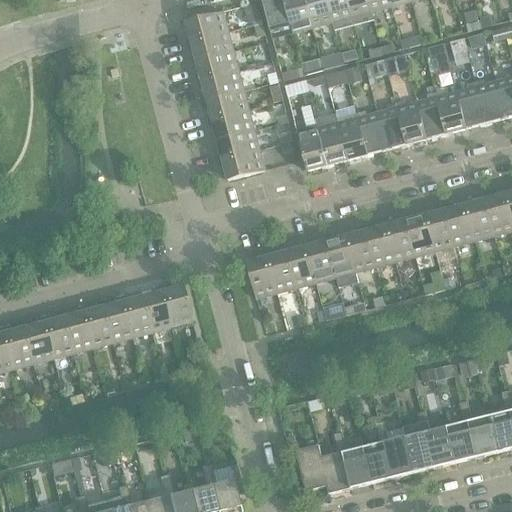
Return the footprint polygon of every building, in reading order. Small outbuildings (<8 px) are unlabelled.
[(275,0),(263,3),(272,40),(293,35),(283,0),(275,0)] [(313,30),(304,0),(283,0),(293,35),(313,30)] [(304,0),(313,30),(332,24),(325,0),(304,0)] [(354,27),(347,0),(325,0),(332,24),(334,32),(354,27)] [(347,0),(354,27),(374,21),(372,14),(368,1),(368,0),(347,0)] [(392,9),(389,0),(368,0),(368,1),(372,14),(392,9)] [(389,0),(392,9),(411,4),(410,0),(389,0)] [(256,5),(244,9),(249,25),(261,22),(256,5)] [(223,13),(186,23),(189,36),(185,37),(187,45),(228,34),(223,13)] [(493,16),(479,20),(482,31),(496,27),(493,16)] [(480,23),(466,27),(468,34),(482,31),(480,23)] [(262,25),(255,27),(258,39),(265,36),(262,25)] [(511,27),(503,30),(506,41),(511,39),(511,27)] [(503,30),(492,33),(495,44),(506,41),(503,30)] [(228,34),(187,45),(189,52),(193,51),(197,64),(234,54),(228,34)] [(483,35),(469,39),(472,51),(486,47),(483,35)] [(420,38),(407,41),(409,49),(422,46),(420,38)] [(464,41),(450,44),(453,54),(466,50),(464,41)] [(393,46),(381,49),(383,57),(395,54),(393,46)] [(444,46),(428,50),(431,61),(447,57),(444,46)] [(381,49),(368,52),(370,60),(383,57),(381,49)] [(355,52),(342,55),(344,64),(357,60),(355,52)] [(234,54),(197,64),(200,75),(195,77),(197,84),(239,73),(234,54)] [(340,55),(321,60),(324,72),(344,67),(340,55)] [(384,61),(370,65),(373,79),(388,76),(384,61)] [(358,68),(345,72),(348,84),(348,85),(362,82),(358,68)] [(302,70),(282,75),(284,83),(304,77),(302,70)] [(345,72),(325,77),(327,85),(328,89),(348,84),(345,72)] [(239,73),(197,84),(199,92),(204,91),(207,103),(244,93),(239,73)] [(275,74),(268,76),(270,86),(278,84),(275,74)] [(507,81),(496,84),(506,120),(511,118),(511,74),(506,76),(507,81)] [(325,77),(312,80),(314,88),(327,85),(325,77)] [(305,82),(285,87),(288,98),(308,93),(305,82)] [(484,82),(475,84),(486,126),(506,120),(496,84),(485,86),(484,82)] [(467,91),(456,94),(466,131),(486,126),(475,84),(466,87),(467,91)] [(279,86),(270,89),(274,104),(283,102),(279,86)] [(444,92),(435,95),(446,136),(466,131),(456,94),(445,97),(444,92)] [(210,115),(206,116),(208,124),(249,113),(244,93),(207,103),(210,115)] [(426,97),(428,102),(417,104),(427,141),(446,136),(435,95),(426,97)] [(404,103),(396,105),(407,147),(427,141),(417,104),(406,107),(404,103)] [(388,112),(377,115),(387,152),(407,147),(396,105),(387,108),(388,112)] [(249,113),(208,124),(210,131),(214,130),(218,142),(255,133),(249,113)] [(286,113),(277,115),(280,126),(288,123),(286,113)] [(365,113),(357,116),(368,157),(387,152),(377,115),(366,118),(365,113)] [(347,118),(349,123),(338,125),(348,162),(368,157),(357,116),(347,118)] [(325,124),(317,126),(328,167),(348,162),(338,125),(327,128),(325,124)] [(310,133),(298,136),(308,173),(325,168),(328,167),(317,126),(308,128),(310,133)] [(221,154),(216,155),(218,163),(260,152),(255,133),(218,142),(221,154)] [(290,134),(278,137),(281,147),(293,144),(290,134)] [(260,152),(218,163),(220,171),(225,170),(228,183),(265,173),(260,152)] [(497,198),(485,201),(495,238),(511,233),(511,223),(504,191),(496,193),(497,198)] [(471,200),(464,202),(474,243),(495,238),(485,201),(472,204),(471,200)] [(456,204),(457,208),(445,211),(455,249),(474,243),(464,202),(456,204)] [(432,210),(424,212),(435,254),(455,249),(445,211),(433,215),(432,210)] [(417,214),(418,219),(406,222),(415,259),(435,254),(424,212),(417,214)] [(415,259),(406,222),(394,225),(393,221),(385,223),(396,264),(415,259)] [(377,225),(378,229),(366,232),(376,269),(396,264),(385,223),(377,225)] [(353,231),(345,233),(356,275),(376,269),(366,232),(354,236),(353,231)] [(345,233),(337,235),(338,240),(326,243),(336,280),(356,275),(345,233)] [(313,242),(305,244),(316,285),(336,280),(326,243),(314,246),(313,242)] [(298,246),(299,250),(287,253),(296,290),(316,285),(305,244),(298,246)] [(274,252),(266,254),(277,295),(296,290),(287,253),(275,256),(274,252)] [(260,260),(247,264),(256,301),(277,295),(266,254),(259,256),(260,260)] [(500,270),(492,272),(494,280),(502,278),(500,270)] [(168,286),(160,288),(161,292),(165,307),(171,330),(191,324),(186,302),(182,287),(169,290),(168,286)] [(153,294),(141,298),(145,312),(151,335),(171,330),(165,307),(161,292),(160,288),(152,290),(153,294)] [(145,312),(141,298),(129,301),(128,297),(121,299),(122,303),(126,318),(132,340),(151,335),(145,312)] [(113,301),(114,305),(102,308),(106,323),(112,345),(132,340),(126,318),(122,303),(121,299),(113,301)] [(383,299),(373,301),(376,310),(385,308),(383,299)] [(346,318),(344,310),(342,305),(328,308),(332,321),(346,318)] [(106,323),(102,308),(90,311),(88,307),(81,309),(82,313),(86,328),(92,350),(112,345),(106,323)] [(357,307),(344,310),(346,318),(359,314),(357,307)] [(74,315),(62,319),(66,333),(72,356),(92,350),(86,328),(82,313),(81,309),(73,311),(74,315)] [(323,312),(316,314),(319,324),(325,322),(323,312)] [(303,317),(292,320),(295,330),(305,328),(303,317)] [(66,333),(62,319),(50,322),(49,318),(42,320),(43,324),(47,338),(53,361),(72,356),(66,333)] [(42,320),(33,322),(35,326),(23,329),(27,344),(33,366),(53,361),(47,338),(43,324),(42,320)] [(9,328),(2,330),(3,334),(7,349),(12,371),(33,366),(27,344),(23,329),(10,332),(9,328)] [(0,374),(12,371),(7,349),(3,334),(2,330),(0,330),(0,374)] [(506,353),(496,356),(499,367),(509,365),(506,353)] [(482,359),(475,361),(478,371),(484,370),(482,359)] [(475,361),(459,365),(463,379),(478,375),(478,371),(475,361)] [(447,368),(433,371),(435,381),(436,383),(449,379),(447,368)] [(433,371),(421,374),(423,384),(435,381),(433,371)] [(412,377),(400,380),(403,391),(415,388),(412,377)] [(391,382),(376,385),(379,397),(394,394),(391,382)] [(511,401),(510,392),(501,394),(504,404),(511,401)] [(319,401),(307,404),(310,413),(321,410),(319,401)] [(511,401),(504,404),(506,414),(489,418),(498,454),(510,451),(511,452),(511,451),(511,420),(510,413),(511,412),(511,401)] [(467,403),(459,405),(461,415),(470,412),(467,403)] [(477,460),(468,423),(472,422),(470,412),(461,415),(464,424),(447,428),(456,465),(468,462),(477,460)] [(426,413),(417,415),(419,425),(428,423),(426,413)] [(486,457),(498,454),(489,418),(472,422),(468,423),(477,460),(486,458),(486,457)] [(384,423),(375,425),(378,435),(386,433),(384,423)] [(419,425),(422,435),(405,439),(414,475),(426,472),(426,473),(435,470),(426,434),(431,432),(428,423),(419,425)] [(431,432),(426,434),(435,470),(444,468),(456,465),(447,428),(431,432)] [(194,431),(182,434),(184,443),(196,440),(194,431)] [(386,433),(378,435),(380,445),(364,449),(363,449),(372,486),(384,483),(393,481),(384,444),(388,443),(386,433)] [(342,434),(333,436),(336,446),(344,444),(347,453),(342,454),(351,491),(360,489),(372,486),(363,449),(364,449),(361,439),(344,443),(342,434)] [(294,438),(286,440),(288,450),(297,448),(294,438)] [(388,443),(384,444),(393,481),(402,479),(402,478),(414,475),(405,439),(388,443)] [(322,459),(321,460),(328,488),(327,488),(329,496),(342,493),(351,491),(342,454),(347,453),(344,444),(336,446),(338,455),(322,459)] [(132,447),(119,450),(121,459),(135,455),(132,447)] [(328,488),(321,460),(322,459),(319,447),(296,453),(306,494),(327,488),(328,488)] [(112,453),(100,456),(103,468),(115,465),(112,453)] [(78,459),(71,461),(74,473),(81,472),(78,459)] [(210,466),(202,468),(204,478),(213,476),(210,466)] [(206,488),(190,492),(194,511),(216,511),(211,487),(215,486),(213,476),(204,478),(206,488)] [(168,477),(160,479),(162,489),(171,487),(168,477)] [(211,487),(216,511),(240,511),(238,505),(245,503),(239,480),(215,486),(211,487)] [(126,487),(118,489),(120,499),(129,497),(126,487)] [(164,498),(148,502),(150,511),(172,511),(169,497),(173,496),(171,487),(162,489),(164,498)] [(173,496),(169,497),(172,511),(194,511),(190,492),(173,496)] [(84,497),(76,500),(78,510),(87,507),(87,511),(105,511),(103,503),(87,507),(84,497)] [(120,499),(103,503),(105,511),(127,511),(127,508),(131,507),(129,497),(120,499)] [(131,507),(127,508),(127,511),(150,511),(148,502),(131,507)]
